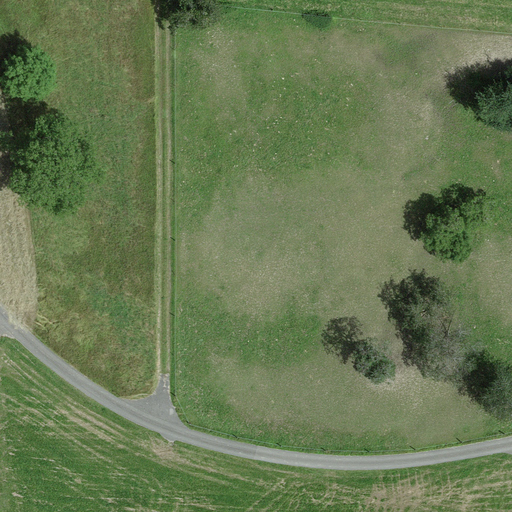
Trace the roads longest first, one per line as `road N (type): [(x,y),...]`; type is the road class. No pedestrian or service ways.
road 1 (unclassified): [(511,444),(350,463),(189,437),(73,378),(0,312)]
road 2 (track): [(165,0),(163,428)]
